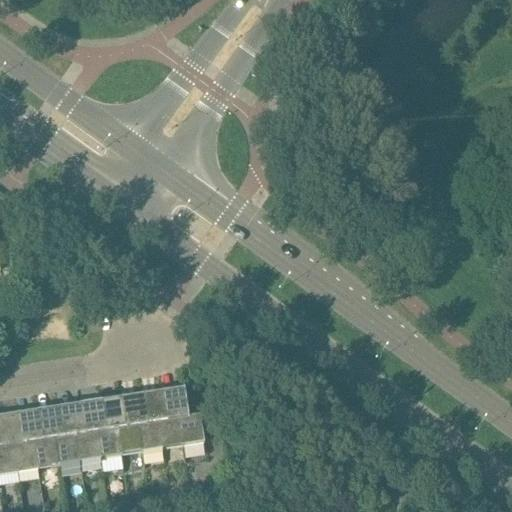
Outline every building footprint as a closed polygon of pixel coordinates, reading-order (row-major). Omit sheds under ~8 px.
[(0,253),(11,252),(5,216),(0,217),(0,253)] [(184,394),(163,397),(167,426),(178,424),(182,450),(203,447),(199,420),(196,396),(184,397),(184,394)] [(163,397),(142,400),(146,429),(158,427),(162,454),(182,450),(178,424),(167,426),(163,397)] [(137,430),(141,457),(162,454),(158,427),(146,429),(142,400),(122,403),(125,432),(137,430)] [(122,403),(101,407),(105,435),(116,433),(120,460),(141,457),(137,430),(125,432),(122,403)] [(96,437),(100,463),(120,460),(116,433),(105,435),(101,407),(80,410),(84,438),(96,437)] [(80,410),(59,413),(64,441),(75,440),(80,466),(100,463),(96,437),(84,438),(80,410)] [(54,443),(58,469),(80,466),(75,440),(64,441),(59,413),(38,416),(43,445),(54,443)] [(38,416),(17,419),(22,448),(33,446),(38,473),(58,469),(54,443),(43,445),(38,416)] [(13,449),(17,476),(38,473),(33,446),(22,448),(17,419),(0,421),(0,440),(1,451),(13,449)] [(0,440),(0,478),(17,476),(13,449),(1,451),(0,440)] [(213,500),(214,511),(227,511),(229,511),(227,498),(213,500)]
